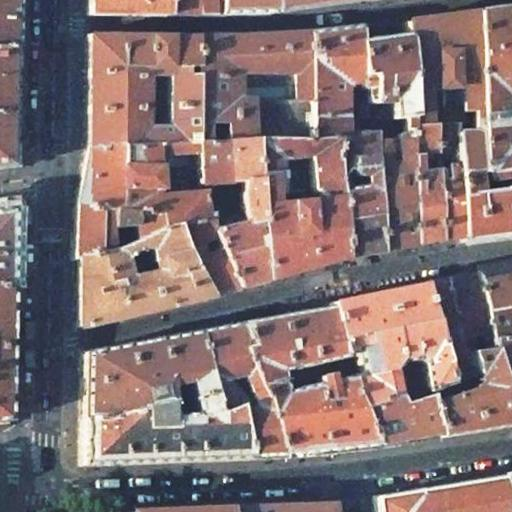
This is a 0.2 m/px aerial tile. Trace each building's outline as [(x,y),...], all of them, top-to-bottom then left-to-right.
[(0,0),(0,49),(11,50),(12,21),(12,0),(0,0)] [(164,16),(164,0),(85,0),(85,16),(164,16)] [(164,0),(164,16),(184,16),(216,17),(216,0),(164,0)] [(269,15),(268,0),(216,0),(216,17),(245,16),(269,15)] [(370,0),(268,0),(269,15),(318,8),(370,0)] [(511,7),(506,9),(472,13),(476,119),(504,115),(502,98),(511,96),(511,7)] [(403,36),(406,118),(406,126),(406,128),(428,125),(451,123),(452,136),(477,133),(476,119),(472,13),(433,19),(402,23),(403,36)] [(323,31),(304,34),(311,139),(334,138),(342,135),(340,86),(354,85),(353,87),(358,91),(369,90),(369,71),(355,72),(355,42),(355,28),(323,31)] [(257,142),(311,139),(304,34),(255,36),(231,38),(192,37),(192,145),(257,142)] [(84,151),(192,145),(192,37),(125,36),(84,36),(84,89),(84,151)] [(406,118),(403,36),(376,40),(355,42),(355,72),(369,71),(369,90),(369,95),(369,118),(369,120),(406,118)] [(11,83),(11,50),(0,49),(0,169),(9,169),(11,83)] [(369,95),(363,96),(362,101),(358,102),(356,104),(356,117),(358,119),(369,118),(369,95)] [(477,133),(452,136),(458,238),(511,231),(511,140),(507,141),(504,115),(476,119),(477,133)] [(406,118),(369,120),(369,134),(369,136),(377,136),(376,128),(406,126),(406,118)] [(428,125),(435,242),(444,240),(458,238),(452,136),(451,123),(428,125)] [(407,135),(410,246),(419,244),(435,242),(428,125),(406,128),(407,135)] [(334,138),(339,260),(359,256),(375,253),(370,163),(369,142),(369,136),(369,134),(342,135),(334,138)] [(393,141),(369,142),(370,163),(375,253),(387,250),(410,246),(407,135),(393,135),(393,141)] [(257,142),(262,282),(302,270),(339,260),(334,138),(311,139),(257,142)] [(257,142),(192,145),(200,212),(206,213),(207,220),(214,218),(216,230),(209,233),(233,290),(250,285),(262,282),(257,142)] [(157,216),(158,232),(201,222),(200,212),(192,145),(84,151),(78,182),(73,207),(118,214),(157,216)] [(118,214),(73,207),(72,238),(71,259),(73,259),(106,254),(158,232),(157,216),(118,214)] [(8,209),(0,210),(0,288),(7,288),(8,246),(8,209)] [(127,315),(207,297),(233,290),(209,233),(207,220),(206,213),(200,212),(201,222),(158,232),(106,254),(73,259),(74,328),(127,315)] [(511,275),(508,276),(476,282),(482,341),(511,336),(511,333),(511,275)] [(482,341),(476,282),(475,276),(459,278),(441,281),(450,318),(457,356),(464,354),(482,349),(479,341),(482,341)] [(457,356),(450,318),(441,281),(431,283),(418,285),(427,316),(436,362),(457,356)] [(327,308),(342,365),(350,393),(355,406),(425,386),(426,389),(468,377),(464,354),(457,356),(436,362),(427,316),(418,285),(366,296),(325,303),(327,308)] [(251,381),(342,365),(327,308),(270,318),(233,325),(251,381)] [(204,330),(192,332),(199,360),(197,361),(207,396),(214,414),(233,408),(246,458),(259,458),(280,458),(260,399),(258,399),(251,381),(233,325),(204,330)] [(192,332),(80,354),(80,392),(79,419),(91,419),(139,410),(207,396),(197,361),(199,360),(192,332)] [(511,333),(511,336),(482,341),(479,341),(482,349),(511,423),(511,333)] [(479,430),(511,424),(511,423),(482,349),(464,354),(468,377),(426,389),(437,436),(479,430)] [(260,399),(280,458),(324,453),(372,447),(355,406),(350,393),(342,365),(251,381),(258,399),(260,399)] [(425,386),(355,406),(372,447),(406,442),(437,436),(426,389),(425,386)] [(207,396),(139,410),(91,419),(79,419),(79,438),(78,466),(174,461),(246,458),(233,408),(214,414),(207,396)] [(511,511),(511,474),(371,498),(372,511),(511,511)]
